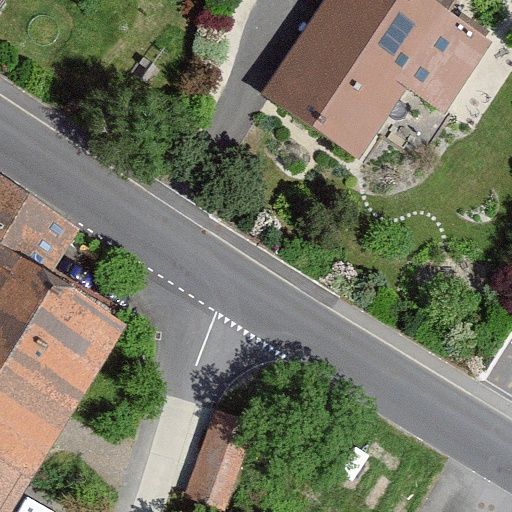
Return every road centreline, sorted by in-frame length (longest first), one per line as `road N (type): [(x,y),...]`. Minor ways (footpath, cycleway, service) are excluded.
road 1 (secondary): [(226,281),(511,455)]
road 2 (secondary): [(0,134),(226,281)]
road 3 (residential): [(143,511),(226,281)]
